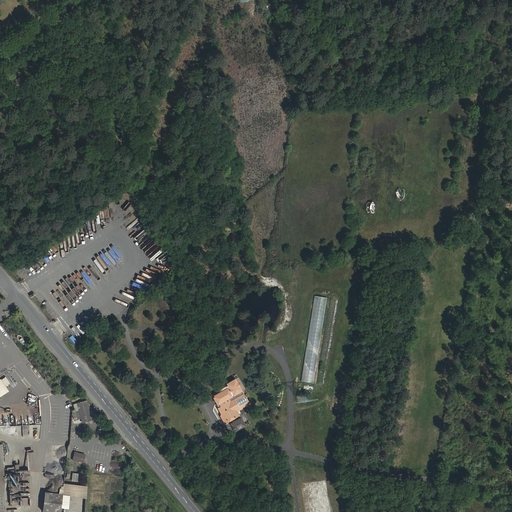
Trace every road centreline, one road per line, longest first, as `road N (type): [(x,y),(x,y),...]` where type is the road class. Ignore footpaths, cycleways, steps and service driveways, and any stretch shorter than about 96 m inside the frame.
road 1 (secondary): [(0,273),(194,511)]
road 2 (unknown): [(52,270),(115,234),(132,258),(124,277),(102,290)]
road 3 (unknown): [(32,379),(47,405),(33,511)]
